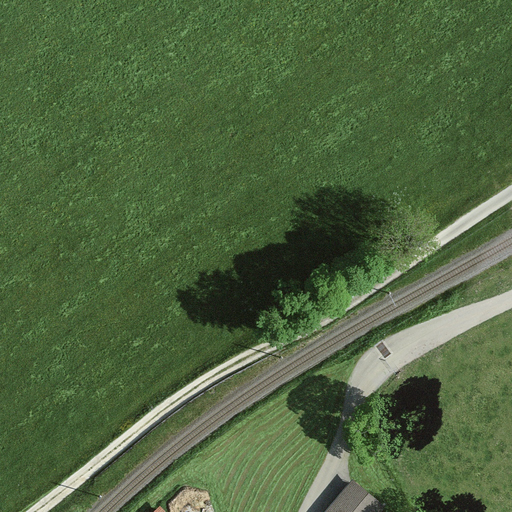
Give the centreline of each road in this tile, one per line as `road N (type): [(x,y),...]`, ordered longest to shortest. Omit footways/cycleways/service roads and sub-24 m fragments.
road 1 (track): [(511,191),(337,311),(201,382),(34,511)]
road 2 (track): [(511,298),(406,348),(377,372),(311,511)]
